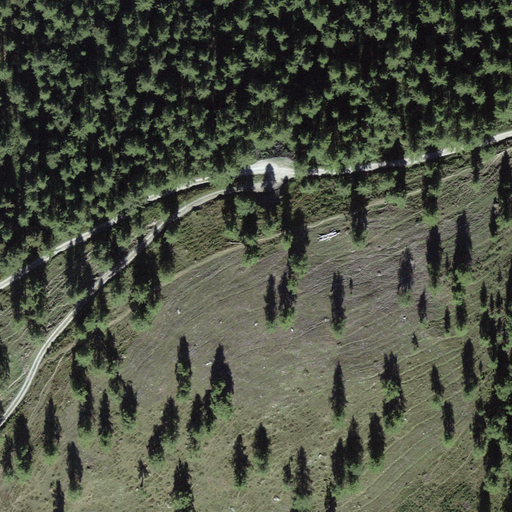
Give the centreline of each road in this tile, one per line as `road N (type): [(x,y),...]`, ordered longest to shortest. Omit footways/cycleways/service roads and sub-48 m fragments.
road 1 (track): [(0,296),(184,190),(255,171),(398,167),(511,137)]
road 2 (track): [(288,172),(281,183),(203,206),(95,296),(47,355),(34,394),(0,438)]
